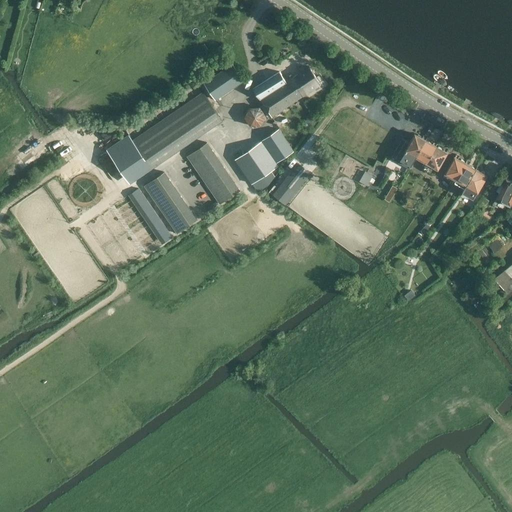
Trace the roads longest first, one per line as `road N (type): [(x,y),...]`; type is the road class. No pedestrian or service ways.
road 1 (track): [(144,171),(80,221),(122,292),(0,376)]
road 2 (tertiary): [(511,146),(271,0)]
